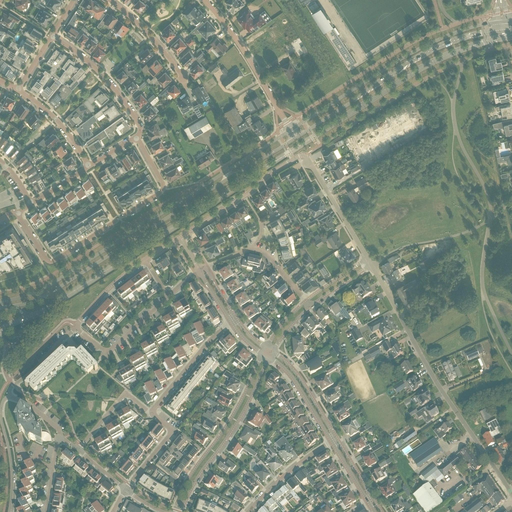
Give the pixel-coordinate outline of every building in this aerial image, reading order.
[(28,7),(27,0),(16,0),(17,1),(16,3),(16,6),(21,10),(28,7)] [(58,0),(48,0),(48,2),(47,5),(55,10),(57,7),(58,7),(59,5),(59,4),(61,1),(58,0)] [(91,0),(90,0),(90,1),(88,0),(82,0),(80,5),(85,9),(91,13),(98,4),(97,3),(94,1),(91,0)] [(139,0),(133,7),(136,9),(136,10),(138,12),(139,11),(140,12),(142,9),(145,11),(149,7),(146,4),(145,5),(142,1),(142,0),(139,0)] [(241,1),(239,0),(227,0),(225,2),(228,6),(227,7),(229,9),(233,14),(244,5),(241,1)] [(349,67),(355,62),(355,61),(314,0),(311,0),(306,4),(319,23),(319,24),(325,34),(326,33),(348,66),(349,67)] [(99,4),(99,5),(98,4),(91,13),(98,18),(101,20),(105,14),(102,12),(105,8),(99,4)] [(194,7),(192,9),(190,7),(183,14),(188,20),(189,18),(195,24),(204,15),(199,9),(198,9),(197,10),(194,7)] [(38,20),(38,21),(46,25),(52,16),(44,11),(43,10),(40,8),(38,12),(42,14),(38,20)] [(248,10),(236,19),(239,22),(239,23),(241,26),(242,26),(245,29),(246,28),(249,32),(254,28),(258,25),(259,27),(265,22),(260,15),(259,14),(255,18),(251,13),(248,10)] [(264,11),(260,15),(265,22),(266,23),(272,20),(264,11)] [(18,22),(20,20),(9,13),(8,16),(4,14),(0,20),(0,21),(9,27),(13,20),(18,22)] [(111,14),(110,15),(107,13),(97,26),(99,28),(101,26),(103,27),(106,23),(111,27),(117,19),(117,18),(117,17),(115,16),(114,16),(111,14)] [(74,26),(77,16),(74,14),(64,30),(67,33),(66,33),(67,34),(66,34),(68,35),(67,36),(71,38),(73,39),(78,32),(74,29),(74,26)] [(283,29),(298,56),(322,43),(306,16),(283,29)] [(216,30),(212,25),(207,21),(200,27),(198,25),(189,33),(192,36),(195,33),(199,34),(200,32),(206,39),(216,30)] [(121,22),(120,24),(117,22),(105,36),(109,40),(114,33),(116,34),(120,33),(123,35),(128,28),(127,27),(128,27),(128,26),(126,24),(125,24),(124,25),(121,22)] [(165,32),(162,35),(165,37),(164,38),(164,39),(166,41),(167,41),(167,40),(168,41),(171,37),(175,34),(172,31),(174,29),(169,24),(163,30),(165,32)] [(86,35),(88,30),(83,27),(77,35),(80,37),(77,41),(79,43),(82,45),(83,45),(85,42),(89,37),(86,35)] [(38,40),(42,34),(33,28),(30,34),(26,31),(24,34),(34,41),(36,38),(38,40)] [(13,39),(16,35),(8,30),(6,34),(13,39)] [(93,40),(94,38),(90,35),(89,37),(85,42),(87,44),(85,47),(87,49),(89,52),(90,51),(97,43),(93,40)] [(31,45),(33,42),(27,38),(22,47),(13,42),(30,52),(34,47),(31,45)] [(177,53),(186,45),(180,38),(171,46),(171,47),(171,48),(171,49),(172,50),(173,50),(175,51),(177,53)] [(190,46),(195,42),(192,38),(186,43),(190,46)] [(219,42),(220,41),(217,38),(210,44),(210,45),(205,49),(208,52),(213,48),(219,55),(222,53),(224,51),(227,48),(227,47),(227,46),(225,45),(224,44),(223,44),(222,45),(219,42)] [(30,53),(30,52),(13,42),(11,46),(19,51),(16,55),(7,49),(25,61),(29,55),(25,52),(26,50),(30,53)] [(101,50),(103,48),(99,43),(92,51),(95,53),(93,55),(96,57),(95,58),(99,61),(105,53),(101,50)] [(147,60),(153,54),(147,48),(145,51),(142,49),(134,56),(138,61),(141,58),(144,62),(146,59),(147,60)] [(25,61),(7,49),(4,54),(1,58),(4,60),(7,56),(15,61),(12,65),(20,69),(24,63),(21,62),(22,59),(25,61)] [(60,55),(61,53),(56,50),(55,51),(53,54),(49,60),(53,63),(53,66),(51,70),(52,70),(50,73),(52,74),(53,75),(66,57),(66,56),(64,54),(62,56),(60,55)] [(198,59),(204,54),(201,50),(195,55),(198,59)] [(187,65),(195,58),(189,51),(181,58),(181,59),(180,60),(186,65),(187,65)] [(199,63),(206,57),(204,54),(198,59),(195,62),(197,65),(190,71),(192,73),(192,74),(195,77),(198,74),(199,76),(203,72),(202,71),(203,70),(201,67),(202,66),(199,63)] [(488,63),(485,63),(487,70),(501,67),(500,60),(496,61),(495,56),(494,56),(487,59),(488,63)] [(73,63),(74,62),(69,58),(62,68),(65,70),(58,80),(62,82),(63,83),(76,67),(73,65),(74,63),(73,63)] [(154,73),(162,66),(156,60),(149,66),(147,64),(142,68),(145,71),(146,70),(147,72),(150,69),(154,73)] [(15,73),(17,70),(4,62),(2,64),(1,66),(4,68),(1,72),(13,79),(16,75),(14,73),(14,72),(15,73)] [(127,67),(130,65),(128,62),(117,72),(119,74),(116,76),(117,77),(117,78),(116,79),(119,81),(120,81),(121,82),(128,76),(127,76),(129,74),(131,78),(137,72),(134,69),(132,71),(131,70),(130,71),(129,72),(127,69),(128,69),(127,68),(127,67)] [(289,79),(298,74),(290,62),(282,67),(289,79)] [(212,74),(219,68),(215,63),(208,69),(212,74)] [(84,74),(86,72),(81,67),(77,71),(78,71),(74,75),(74,76),(71,78),(74,81),(69,86),(67,84),(65,85),(72,91),(86,76),(84,74)] [(52,74),(50,73),(45,70),(43,73),(45,74),(39,82),(37,81),(37,80),(31,89),(32,88),(35,90),(34,91),(37,92),(39,93),(52,74)] [(226,89),(243,76),(238,70),(221,83),(226,89)] [(164,86),(171,79),(165,72),(158,79),(155,76),(150,81),(148,83),(150,85),(152,83),(153,84),(155,83),(157,85),(160,82),(164,86)] [(502,72),(489,75),(491,84),(494,84),(499,82),(498,79),(503,78),(502,72)] [(62,82),(58,80),(55,77),(54,79),(56,81),(50,88),(47,86),(44,90),(44,91),(41,94),(48,99),(62,82)] [(136,83),(135,85),(133,82),(126,88),(131,93),(139,86),(136,83)] [(72,91),(65,85),(60,90),(62,92),(59,95),(57,94),(49,102),(54,106),(59,100),(61,102),(72,91)] [(178,87),(177,88),(174,85),(167,91),(165,89),(160,94),(162,97),(164,95),(166,97),(170,94),(173,97),(180,91),(179,90),(180,90),(178,87)] [(193,89),(192,90),(194,94),(195,94),(196,97),(196,98),(196,97),(199,102),(205,98),(203,95),(207,93),(211,100),(203,86),(204,88),(201,89),(198,85),(195,86),(192,88),(193,89)] [(504,89),(506,89),(506,88),(494,91),(495,98),(499,97),(499,98),(500,97),(501,102),(510,99),(508,92),(505,93),(504,89)] [(102,93),(102,92),(99,89),(83,102),(91,111),(92,113),(94,111),(92,108),(93,108),(90,104),(96,99),(102,105),(109,99),(108,98),(109,97),(106,93),(105,94),(104,93),(103,94),(102,93)] [(141,107),(147,101),(141,94),(134,99),(135,100),(135,101),(136,103),(137,103),(141,107)] [(155,98),(156,97),(153,94),(148,100),(150,102),(155,98)] [(183,100),(178,103),(180,106),(179,106),(179,108),(181,111),(182,110),(188,107),(189,109),(193,107),(192,105),(188,96),(182,99),(183,100)] [(255,108),(261,104),(257,96),(251,100),(251,102),(245,105),(247,110),(250,108),(250,107),(253,105),(255,108)] [(11,98),(7,97),(3,106),(0,104),(0,112),(2,109),(4,109),(5,110),(5,109),(6,109),(7,109),(7,108),(8,108),(8,107),(11,109),(12,106),(13,107),(14,104),(13,104),(14,103),(14,102),(15,100),(14,100),(15,99),(11,98)] [(89,113),(91,111),(83,102),(67,117),(70,120),(71,121),(70,122),(71,122),(71,123),(71,124),(71,125),(72,125),(73,126),(74,126),(76,125),(78,124),(77,124),(82,120),(78,116),(83,111),(84,112),(86,110),(89,113)] [(119,110),(118,111),(114,104),(109,108),(107,105),(94,115),(96,119),(104,113),(105,116),(107,114),(109,117),(107,118),(110,122),(121,114),(120,113),(121,113),(119,110)] [(511,116),(511,112),(511,110),(510,105),(506,106),(506,104),(496,107),(497,111),(501,110),(501,111),(502,110),(503,114),(501,115),(502,119),(511,116)] [(23,118),(29,110),(22,105),(16,113),(20,115),(18,118),(21,120),(23,118)] [(198,108),(194,110),(197,116),(199,118),(203,116),(201,114),(199,109),(198,108),(197,105),(196,105),(198,108)] [(149,120),(156,113),(150,106),(143,113),(145,115),(145,116),(146,118),(147,117),(149,120)] [(236,125),(243,120),(235,107),(224,113),(233,127),(236,125)] [(37,122),(40,119),(35,114),(32,117),(30,119),(28,122),(36,129),(40,125),(37,122)] [(97,120),(96,119),(94,115),(77,128),(81,133),(79,135),(81,136),(84,139),(88,136),(88,137),(92,134),(89,130),(90,130),(88,126),(95,120),(96,121),(97,120)] [(213,123),(211,124),(206,116),(183,129),(190,140),(212,127),(215,125),(213,123)] [(128,124),(127,124),(122,117),(104,129),(104,130),(107,135),(109,138),(114,135),(112,131),(116,128),(118,126),(120,128),(119,129),(122,133),(130,128),(130,127),(130,126),(129,125),(128,124)] [(511,121),(511,119),(492,124),(493,127),(505,128),(506,132),(505,132),(506,135),(510,134),(511,134),(511,133),(511,121)] [(240,132),(249,127),(244,120),(243,120),(236,125),(240,132)] [(264,125),(263,126),(259,120),(251,125),(255,131),(256,130),(259,135),(267,130),(264,125)] [(165,127),(161,130),(157,123),(154,124),(154,125),(149,128),(151,132),(148,134),(151,139),(157,136),(159,138),(168,133),(165,127)] [(99,141),(107,135),(104,130),(86,142),(87,142),(89,145),(88,146),(90,150),(89,150),(89,151),(90,152),(91,152),(92,153),(94,152),(95,152),(95,151),(100,147),(99,141)] [(55,135),(54,136),(53,134),(50,137),(48,135),(36,146),(38,147),(42,144),(44,146),(47,143),(48,143),(51,146),(59,139),(55,135)] [(13,144),(8,139),(7,139),(2,146),(7,151),(13,144)] [(166,145),(164,146),(160,141),(151,146),(153,149),(152,149),(154,153),(155,152),(155,153),(159,151),(161,150),(164,148),(165,148),(167,151),(173,148),(171,144),(167,146),(166,145)] [(339,146),(337,142),(326,148),(328,151),(339,146)] [(19,149),(13,144),(7,151),(14,156),(15,154),(14,154),(19,149)] [(63,148),(61,145),(59,147),(58,147),(56,149),(57,149),(53,152),(55,154),(54,155),(57,159),(59,157),(59,158),(60,157),(61,156),(67,151),(66,150),(67,150),(66,148),(64,149),(63,148)] [(140,159),(139,159),(134,150),(128,154),(130,157),(128,159),(132,165),(137,162),(136,161),(140,159)] [(333,150),(323,156),(325,159),(326,162),(327,164),(334,161),(334,160),(337,159),(337,158),(334,152),(333,150)] [(214,158),(212,154),(210,151),(196,160),(201,168),(207,164),(207,165),(211,162),(210,161),(214,158)] [(163,157),(159,159),(163,167),(167,165),(172,162),(174,165),(183,160),(181,157),(175,160),(174,158),(172,159),(171,157),(170,158),(168,154),(164,156),(163,156),(163,157)] [(511,154),(503,156),(497,158),(498,163),(504,161),(505,162),(507,161),(508,166),(511,164),(511,154)] [(30,160),(25,155),(20,159),(19,158),(17,160),(18,161),(21,164),(23,166),(30,160)] [(75,160),(74,159),(72,156),(63,162),(68,168),(65,170),(67,173),(75,168),(73,165),(76,163),(76,161),(75,160)] [(132,165),(128,159),(126,156),(124,157),(121,158),(120,160),(124,166),(121,168),(124,172),(124,173),(127,171),(126,169),(132,166),(132,165)] [(34,166),(30,160),(23,166),(25,169),(27,172),(34,166)] [(55,169),(63,163),(61,160),(52,166),(55,169)] [(340,162),(336,164),(334,161),(327,164),(331,170),(340,165),(341,165),(340,162)] [(114,163),(113,164),(113,163),(110,165),(108,167),(114,177),(120,173),(121,174),(124,172),(121,168),(120,166),(118,168),(114,163)] [(342,170),(346,168),(343,164),(341,165),(340,165),(331,170),(335,179),(344,174),(342,170)] [(352,173),(360,168),(357,164),(350,168),(352,173)] [(39,173),(38,172),(34,166),(27,172),(31,177),(39,173)] [(105,169),(99,173),(104,180),(105,182),(112,178),(113,181),(116,179),(114,177),(108,167),(110,171),(107,173),(105,169)] [(182,170),(179,171),(176,167),(166,173),(167,173),(166,174),(168,178),(169,178),(170,180),(176,176),(178,179),(190,172),(189,169),(184,172),(182,170)] [(290,175),(291,175),(289,171),(280,176),(282,180),(287,177),(288,179),(289,178),(292,183),(293,182),(296,188),(303,184),(300,180),(302,179),(300,176),(298,173),(291,177),(290,175)] [(42,179),(39,173),(31,177),(34,183),(42,179)] [(152,180),(149,174),(146,176),(147,178),(142,181),(148,190),(153,187),(150,182),(152,180)] [(360,190),(370,184),(365,177),(356,182),(358,187),(360,189),(360,190)] [(46,186),(46,185),(42,179),(34,183),(38,190),(46,186)] [(95,189),(88,179),(84,181),(85,183),(81,186),(80,184),(79,184),(86,195),(90,192),(89,191),(94,188),(95,189)] [(143,193),(148,190),(142,181),(137,184),(143,193)] [(280,186),(276,181),(274,183),(272,181),(267,185),(270,189),(272,193),(277,190),(279,193),(282,191),(280,186)] [(86,195),(79,184),(74,188),(75,189),(72,191),(71,190),(78,200),(81,198),(80,196),(85,193),(86,195)] [(138,196),(143,193),(137,184),(132,188),(138,196)] [(270,189),(267,185),(266,185),(269,189),(267,190),(266,189),(260,192),(263,196),(265,200),(266,200),(270,197),(273,200),(276,198),(272,193),(270,189)] [(308,199),(317,194),(312,186),(304,191),(308,199)] [(351,190),(347,192),(353,202),(357,199),(359,198),(356,192),(360,189),(358,187),(354,189),(354,188),(351,190)] [(133,200),(138,196),(132,188),(127,191),(133,200)] [(78,200),(71,190),(65,193),(66,195),(64,197),(63,195),(62,195),(69,206),(73,204),(72,202),(76,199),(78,200)] [(128,203),(133,200),(127,191),(122,194),(128,203)] [(263,196),(260,192),(260,193),(262,196),(260,198),(259,196),(253,200),(254,202),(253,203),(255,206),(256,205),(259,208),(263,205),(270,212),(272,211),(266,200),(265,200),(263,196)] [(123,206),(128,203),(122,194),(118,197),(116,195),(114,197),(119,206),(121,205),(122,204),(123,206)] [(69,206),(62,195),(57,199),(58,200),(55,202),(54,201),(61,211),(64,209),(63,207),(68,204),(69,206)] [(300,209),(309,204),(306,200),(298,205),(300,209)] [(314,217),(326,209),(321,200),(312,205),(311,203),(308,205),(307,210),(311,211),(314,217)] [(60,212),(61,211),(54,201),(48,204),(49,206),(46,208),(45,206),(52,217),(56,215),(55,213),(59,210),(60,212)] [(108,210),(103,202),(102,203),(100,204),(102,207),(97,210),(102,219),(108,216),(105,212),(108,210)] [(52,217),(45,206),(40,210),(41,211),(38,213),(37,212),(44,222),(47,220),(46,218),(51,215),(52,217)] [(246,208),(245,208),(243,206),(237,210),(239,212),(237,213),(241,220),(243,223),(246,221),(244,217),(249,214),(247,211),(248,211),(246,208)] [(294,218),(296,216),(292,209),(286,212),(290,219),(294,218)] [(98,222),(102,219),(97,210),(92,213),(98,222)] [(43,223),(44,222),(37,212),(31,215),(32,217),(29,219),(28,217),(35,228),(38,226),(37,224),(42,221),(43,223)] [(237,213),(236,213),(235,212),(229,216),(230,217),(229,219),(233,225),(234,228),(238,226),(243,223),(241,220),(237,213)] [(93,226),(98,222),(92,213),(87,217),(93,226)] [(331,221),(332,220),(329,215),(319,221),(325,230),(334,225),(331,221)] [(88,229),(93,226),(87,217),(82,220),(88,229)] [(222,223),(220,224),(224,230),(226,233),(229,231),(228,228),(233,225),(229,219),(228,219),(227,217),(221,221),(222,223)] [(272,230),(282,224),(279,218),(270,223),(273,227),(271,228),(271,229),(272,230)] [(304,226),(308,224),(311,222),(308,218),(301,222),(304,226)] [(83,232),(88,229),(82,220),(77,223),(83,232)] [(219,222),(215,225),(220,232),(224,230),(220,224),(219,222)] [(78,235),(83,232),(77,223),(72,226),(78,235)] [(205,234),(212,229),(209,224),(203,228),(205,231),(198,236),(199,238),(198,239),(201,244),(205,241),(206,242),(208,240),(209,239),(205,234)] [(285,230),(282,224),(272,230),(273,231),(274,232),(275,231),(277,234),(285,230)] [(73,238),(78,235),(72,226),(67,229),(73,238)] [(22,243),(21,241),(12,227),(6,231),(7,233),(0,237),(0,241),(6,251),(5,252),(0,244),(0,270),(33,259),(24,246),(27,244),(25,241),(22,243)] [(68,241),(73,238),(67,229),(62,232),(68,241)] [(278,240),(289,236),(286,229),(285,230),(277,234),(277,235),(278,234),(279,237),(277,238),(277,239),(278,240)] [(63,245),(68,241),(62,232),(57,236),(63,245)] [(337,236),(338,236),(336,232),(328,238),(330,242),(329,243),(331,245),(332,245),(334,248),(342,243),(337,236)] [(58,248),(63,245),(57,236),(52,239),(58,248)] [(217,245),(225,241),(222,236),(212,242),(213,245),(205,249),(207,253),(208,252),(208,253),(208,254),(209,255),(210,256),(210,257),(214,255),(215,255),(215,254),(216,254),(216,255),(217,255),(219,254),(219,253),(219,252),(220,252),(217,245)] [(290,244),(291,243),(289,236),(278,240),(278,241),(279,242),(280,242),(282,245),(281,245),(281,246),(290,244)] [(318,247),(323,243),(320,238),(314,242),(318,247)] [(53,251),(58,248),(52,239),(48,242),(46,240),(44,242),(49,250),(52,248),(53,251)] [(438,243),(422,245),(423,257),(440,254),(438,243)] [(292,250),(290,244),(281,246),(282,249),(280,250),(280,251),(280,252),(292,250)] [(352,253),(350,254),(346,248),(339,253),(346,264),(355,257),(352,253)] [(166,256),(171,253),(169,250),(163,254),(165,257),(155,263),(157,263),(160,268),(169,262),(166,256)] [(289,257),(293,256),(292,250),(280,252),(281,253),(281,254),(283,254),(283,258),(282,259),(285,262),(289,259),(289,257)] [(179,262),(182,260),(178,255),(175,256),(178,261),(173,264),(176,269),(174,271),(177,276),(184,271),(185,272),(179,262)] [(306,267),(312,262),(308,255),(304,258),(306,261),(303,263),(306,267)] [(391,262),(399,257),(398,255),(394,257),(393,256),(388,259),(389,263),(388,263),(388,262),(381,266),(386,274),(393,270),(391,268),(393,267),(391,262)] [(253,269),(256,257),(253,256),(253,257),(249,257),(248,261),(243,260),(241,266),(253,269)] [(258,259),(259,257),(256,257),(253,269),(263,271),(264,265),(260,264),(261,260),(258,259)] [(426,260),(419,263),(425,275),(432,272),(428,262),(426,260)] [(295,272),(300,268),(295,262),(287,268),(290,272),(289,272),(291,274),(294,272),(293,271),(294,271),(295,272)] [(222,278),(231,272),(227,265),(218,271),(220,273),(219,274),(220,276),(220,275),(222,278)] [(325,278),(329,275),(323,267),(319,269),(325,278)] [(398,274),(399,273),(397,269),(386,275),(390,283),(397,280),(397,279),(400,278),(398,274)] [(307,272),(303,274),(301,271),(294,277),(298,282),(300,280),(302,283),(310,276),(307,272)] [(235,274),(233,275),(231,272),(222,278),(223,280),(224,282),(225,281),(227,284),(238,277),(236,274),(235,274)] [(269,275),(266,278),(268,281),(266,283),(271,288),(273,285),(277,282),(275,280),(278,278),(273,272),(269,275)] [(148,277),(147,278),(144,274),(139,277),(145,285),(150,281),(151,282),(148,277)] [(141,288),(145,285),(139,277),(135,280),(141,288)] [(237,281),(239,279),(238,277),(227,284),(228,286),(227,287),(228,289),(228,288),(230,291),(239,285),(237,281)] [(136,291),(141,288),(135,280),(131,284),(136,291)] [(314,280),(311,282),(308,280),(301,286),(306,291),(308,289),(310,292),(318,286),(314,280)] [(406,291),(414,286),(412,282),(397,290),(405,304),(412,300),(406,291)] [(196,284),(197,283),(190,287),(193,292),(191,295),(195,301),(201,297),(199,295),(203,292),(202,292),(201,293),(196,284)] [(368,287),(366,287),(363,283),(352,290),(356,296),(358,294),(362,299),(372,292),(368,287)] [(132,294),(136,291),(131,284),(126,287),(132,294)] [(280,296),(288,290),(283,284),(278,288),(276,286),(271,290),(275,294),(277,292),(280,296)] [(235,297),(243,291),(239,285),(230,291),(231,293),(232,295),(233,294),(235,297)] [(128,298),(132,294),(126,287),(122,290),(128,298)] [(123,301),(128,298),(122,290),(118,293),(121,298),(117,300),(121,305),(124,303),(123,301)] [(250,296),(247,297),(243,291),(235,297),(236,299),(235,300),(236,301),(237,301),(238,304),(250,296)] [(292,295),(289,297),(287,294),(280,300),(284,305),(286,304),(288,306),(296,300),(294,298),(295,297),(293,295),(292,296),(292,295)] [(204,297),(205,296),(196,302),(198,305),(201,305),(202,307),(200,309),(204,314),(210,310),(208,308),(211,306),(211,305),(210,306),(204,297)] [(252,304),(254,302),(250,296),(238,304),(240,306),(239,306),(241,308),(242,307),(243,310),(252,304)] [(418,308),(428,302),(426,298),(416,303),(418,308)] [(370,299),(357,309),(359,312),(364,308),(365,307),(372,318),(379,314),(377,311),(378,310),(375,304),(373,305),(370,299)] [(186,304),(185,303),(185,301),(180,304),(186,315),(191,313),(190,312),(193,311),(188,303),(186,304)] [(108,302),(105,306),(112,312),(114,315),(115,315),(118,311),(116,310),(119,307),(115,302),(112,305),(108,302)] [(256,310),(258,309),(254,302),(252,304),(243,310),(245,312),(244,312),(245,314),(247,316),(256,310)] [(352,320),(343,308),(339,302),(336,305),(336,304),(336,305),(336,306),(335,306),(331,303),(328,308),(331,311),(335,316),(339,313),(344,316),(343,317),(350,321),(352,320)] [(181,318),(186,315),(180,304),(174,307),(180,317),(181,318)] [(108,316),(112,312),(105,306),(101,310),(108,316)] [(214,309),(207,314),(210,319),(208,321),(212,328),(220,323),(218,320),(220,319),(218,320),(213,311),(214,310),(214,309)] [(258,315),(261,313),(258,309),(256,310),(247,316),(248,319),(249,321),(250,320),(252,323),(260,316),(258,315)] [(104,320),(108,316),(101,310),(97,314),(104,320)] [(324,310),(323,311),(322,310),(320,311),(317,313),(318,314),(317,314),(318,316),(317,317),(322,322),(320,324),(324,329),(326,326),(325,325),(326,324),(325,320),(328,317),(325,313),(324,310)] [(101,324),(104,320),(97,314),(94,318),(101,324)] [(258,329),(267,318),(263,315),(261,318),(260,316),(252,323),(255,326),(254,326),(255,328),(256,327),(258,329)] [(171,316),(169,318),(175,329),(175,330),(180,327),(180,326),(179,325),(177,320),(174,316),(173,317),(172,316),(171,316)] [(305,329),(310,335),(311,336),(314,333),(313,332),(317,329),(319,331),(319,332),(322,336),(326,333),(313,317),(309,320),(308,319),(306,321),(307,322),(305,324),(308,328),(305,330),(305,329)] [(101,324),(94,318),(90,322),(99,331),(103,326),(101,324)] [(170,331),(175,329),(169,318),(163,320),(169,331),(170,331)] [(264,334),(273,323),(267,318),(258,329),(260,331),(261,333),(262,332),(264,334)] [(385,335),(391,332),(383,319),(369,328),(371,332),(378,328),(382,337),(383,337),(385,340),(387,339),(385,335)] [(90,322),(86,326),(89,328),(90,329),(89,330),(87,333),(92,336),(93,337),(99,331),(90,322)] [(206,335),(200,324),(194,327),(198,333),(192,336),(197,345),(202,342),(201,339),(202,337),(201,336),(205,334),(206,335)] [(168,338),(163,329),(163,328),(157,331),(164,342),(169,339),(168,338)] [(305,338),(310,335),(305,329),(300,334),(305,338)] [(356,342),(362,338),(357,330),(351,333),(356,342)] [(159,345),(164,342),(157,331),(152,334),(158,344),(159,345)] [(293,340),(293,347),(303,347),(302,339),(301,339),(301,337),(298,334),(293,340)] [(196,347),(190,336),(184,339),(187,344),(182,347),(187,357),(193,354),(191,351),(192,349),(191,348),(195,346),(196,347)] [(230,337),(229,338),(227,336),(217,345),(222,350),(233,341),(231,339),(230,337)] [(157,352),(152,343),(152,341),(146,344),(152,355),(158,353),(157,352)] [(235,343),(234,343),(233,341),(222,350),(225,354),(228,352),(230,354),(237,348),(235,345),(236,345),(235,343)] [(341,355),(339,342),(336,344),(331,347),(337,357),(340,355),(341,355)] [(399,346),(392,349),(388,342),(382,345),(387,353),(389,352),(393,360),(403,354),(399,346)] [(147,358),(152,355),(146,344),(141,347),(147,357),(147,358)] [(186,359),(180,347),(174,351),(178,356),(173,361),(177,369),(183,365),(181,363),(183,361),(182,360),(185,358),(186,359)] [(301,354),(304,354),(303,347),(293,347),(294,355),(298,359),(301,356),(301,354)] [(381,355),(379,351),(378,348),(369,353),(372,359),(381,355)] [(69,351),(69,350),(69,353),(67,355),(63,350),(47,365),(48,366),(46,368),(45,367),(42,370),(43,371),(41,373),(40,372),(37,375),(38,375),(36,377),(35,377),(32,379),(33,380),(31,382),(30,381),(25,386),(28,388),(30,387),(35,392),(37,390),(38,390),(42,388),(40,387),(42,385),(43,386),(47,384),(45,382),(47,380),(48,381),(52,379),(50,377),(52,375),(53,376),(57,374),(55,373),(70,359),(74,359),(83,369),(88,374),(93,369),(95,371),(98,369),(82,351),(77,355),(75,353),(75,351),(69,351)] [(479,357),(479,356),(477,350),(465,355),(468,362),(479,357)] [(243,351),(242,352),(240,351),(234,358),(236,360),(234,363),(238,366),(247,355),(245,353),(243,351)] [(305,363),(312,358),(309,353),(302,358),(301,359),(305,363)] [(146,365),(141,356),(140,355),(139,356),(135,358),(141,369),(146,366),(146,365)] [(249,356),(247,355),(238,366),(242,369),(244,366),(246,368),(252,360),(250,358),(251,358),(249,356)] [(208,373),(215,364),(206,357),(205,359),(207,361),(203,366),(200,364),(199,365),(208,373)] [(136,372),(141,369),(135,358),(132,360),(130,361),(136,371),(136,372)] [(320,362),(318,358),(317,359),(318,359),(306,366),(305,366),(309,371),(308,371),(309,372),(310,374),(313,373),(316,372),(317,372),(321,369),(322,369),(318,364),(320,362)] [(176,371),(176,370),(170,359),(164,363),(169,370),(163,373),(167,381),(173,377),(171,375),(173,373),(172,372),(175,369),(176,371)] [(403,365),(401,366),(406,376),(409,374),(413,372),(408,362),(403,365)] [(450,362),(442,365),(446,373),(450,381),(457,378),(455,373),(459,372),(457,368),(453,370),(450,362)] [(201,381),(208,373),(199,365),(198,367),(200,369),(196,374),(193,372),(192,374),(201,381)] [(328,375),(336,370),(334,366),(326,371),(328,375)] [(135,378),(130,369),(129,368),(128,369),(124,371),(130,382),(135,379),(135,378)] [(117,378),(115,379),(120,384),(121,383),(124,382),(125,385),(130,382),(124,371),(122,372),(121,373),(121,374),(120,375),(120,376),(117,377),(117,378)] [(156,382),(154,383),(156,386),(157,389),(156,390),(157,392),(163,389),(161,386),(163,385),(162,383),(166,381),(166,383),(167,382),(164,378),(160,371),(155,374),(158,381),(156,382)] [(232,380),(233,377),(226,372),(223,376),(228,379),(227,381),(230,383),(227,389),(236,394),(240,385),(237,383),(234,382),(233,382),(234,381),(232,380)] [(194,389),(201,381),(192,374),(191,375),(193,377),(189,382),(187,380),(185,382),(194,389)] [(276,382),(279,378),(274,374),(272,377),(271,376),(268,380),(268,381),(266,383),(274,390),(279,385),(276,382)] [(326,380),(328,379),(326,375),(320,379),(321,380),(316,384),(319,388),(319,387),(322,391),(330,386),(326,380)] [(417,380),(415,377),(407,383),(410,387),(413,390),(413,391),(413,392),(422,386),(419,380),(418,381),(417,380)] [(187,398),(194,389),(185,382),(184,384),(186,386),(182,391),(180,389),(178,390),(187,398)] [(156,394),(157,394),(151,383),(145,386),(149,394),(143,397),(148,404),(153,401),(152,398),(153,397),(152,395),(156,393),(156,394)] [(403,383),(393,389),(396,394),(406,387),(403,383)] [(286,387),(282,389),(279,385),(274,390),(279,398),(289,392),(286,387)] [(338,390),(340,389),(338,385),(331,389),(334,393),(326,398),(327,399),(326,400),(328,404),(329,403),(330,404),(333,403),(333,404),(337,401),(337,400),(339,399),(336,394),(339,392),(338,390)] [(223,395),(225,392),(219,389),(216,394),(220,397),(221,398),(219,402),(228,407),(229,405),(230,405),(231,404),(231,402),(232,400),(223,395)] [(181,406),(187,398),(178,390),(177,392),(179,394),(175,399),(173,397),(171,399),(181,406)] [(427,393),(426,391),(415,398),(416,398),(418,402),(421,407),(429,402),(427,399),(430,397),(429,396),(430,396),(428,392),(427,393)] [(285,394),(289,392),(279,398),(276,399),(281,404),(281,403),(283,406),(284,406),(294,400),(291,395),(287,397),(285,394)] [(217,408),(219,405),(207,398),(205,402),(212,406),(211,407),(212,410),(210,413),(208,411),(205,415),(210,418),(211,418),(213,415),(221,420),(225,413),(217,408)] [(174,415),(181,406),(171,399),(170,400),(173,402),(168,407),(166,405),(164,407),(174,415)] [(290,403),(294,400),(284,406),(289,414),(299,408),(296,403),(291,405),(290,403)] [(351,409),(351,407),(347,401),(341,405),(343,408),(334,413),(340,422),(350,416),(346,411),(351,409)] [(31,413),(26,410),(22,407),(15,419),(18,419),(19,432),(22,431),(29,442),(30,439),(42,445),(42,431),(36,429),(36,428),(36,427),(36,426),(36,424),(35,423),(34,422),(33,421),(32,420),(31,419),(30,419),(31,413)] [(415,414),(418,419),(424,415),(429,422),(432,419),(431,418),(439,414),(436,410),(435,408),(433,409),(432,407),(425,412),(424,409),(415,414)] [(295,411),(299,408),(289,414),(293,422),(304,416),(301,411),(296,413),(295,411)] [(487,409),(480,412),(480,413),(484,421),(494,416),(493,415),(490,416),(488,413),(488,412),(489,412),(488,411),(487,409)] [(129,411),(128,411),(128,410),(123,413),(129,424),(134,421),(133,419),(138,416),(131,410),(129,411)] [(257,412),(256,413),(254,412),(251,416),(252,416),(248,423),(256,427),(259,428),(264,419),(262,418),(262,417),(260,416),(261,414),(257,412)] [(124,427),(129,424),(123,413),(117,415),(123,426),(124,427)] [(210,418),(205,415),(204,414),(202,417),(204,418),(203,420),(205,423),(203,427),(212,433),(217,426),(208,421),(210,418)] [(269,425),(273,422),(268,415),(264,418),(269,425)] [(300,419),(304,416),(293,422),(298,430),(309,424),(306,419),(301,422),(300,419)] [(345,425),(342,427),(345,432),(345,431),(347,435),(349,434),(350,437),(357,433),(356,430),(356,429),(360,427),(355,420),(351,422),(346,426),(345,425)] [(445,425),(443,422),(435,429),(439,434),(440,434),(443,437),(447,434),(446,433),(452,429),(447,423),(445,425)] [(122,433),(117,424),(117,423),(115,424),(112,426),(118,437),(123,434),(122,433)] [(487,434),(482,436),(488,447),(492,445),(494,444),(491,438),(490,437),(494,435),(497,434),(497,433),(498,433),(496,429),(495,427),(493,423),(491,423),(487,426),(490,432),(489,433),(487,434)] [(306,426),(309,424),(298,430),(295,433),(298,438),(302,436),(303,438),(309,435),(314,432),(310,427),(308,429),(306,426)] [(200,433),(202,430),(195,425),(193,428),(193,430),(196,432),(196,433),(196,435),(197,436),(194,439),(203,446),(208,439),(200,433)] [(113,440),(118,437),(112,426),(106,429),(112,439),(113,440)] [(400,435),(410,429),(409,426),(399,432),(400,435)] [(165,432),(159,427),(154,433),(152,431),(148,436),(153,440),(155,438),(158,441),(158,440),(157,440),(164,431),(165,432)] [(255,430),(253,433),(246,429),(240,439),(247,443),(250,438),(255,441),(258,436),(260,437),(262,434),(255,430)] [(405,444),(417,435),(414,431),(402,440),(405,444)] [(190,444),(192,441),(182,433),(178,439),(179,439),(176,442),(182,447),(186,442),(190,444)] [(315,435),(311,438),(309,435),(303,438),(308,447),(311,445),(312,446),(316,444),(315,443),(319,441),(315,435)] [(111,447),(106,438),(106,437),(104,437),(101,439),(107,450),(112,448),(111,447)] [(155,444),(151,441),(147,437),(142,444),(139,441),(135,446),(142,453),(145,450),(148,453),(147,452),(154,443),(155,444)] [(286,447),(289,444),(283,437),(277,442),(280,446),(278,447),(282,451),(279,453),(283,459),(285,461),(286,462),(293,456),(286,447)] [(368,445),(364,438),(362,437),(356,441),(357,443),(353,445),(354,447),(354,449),(356,450),(358,452),(359,451),(359,452),(360,451),(366,447),(368,451),(372,448),(370,444),(368,445)] [(97,444),(93,446),(95,450),(98,452),(100,451),(102,453),(107,450),(101,439),(95,442),(96,444),(97,444)] [(418,468),(442,451),(434,439),(410,456),(418,468)] [(511,440),(502,445),(500,446),(502,449),(510,446),(511,447),(511,446),(511,440)] [(197,454),(202,449),(192,441),(190,444),(193,447),(189,452),(195,457),(197,454)] [(178,452),(182,447),(176,442),(174,445),(174,444),(169,449),(179,457),(181,454),(178,452)] [(236,457),(242,448),(234,443),(228,452),(236,457)] [(274,457),(276,455),(267,443),(264,446),(267,449),(265,450),(272,458),(268,462),(267,461),(265,463),(267,465),(268,465),(274,472),(281,466),(274,457)] [(372,448),(371,449),(373,453),(375,452),(383,447),(380,443),(378,445),(373,448),(372,448)] [(505,451),(502,452),(498,446),(492,450),(500,465),(507,461),(504,456),(507,454),(505,451)] [(466,461),(473,456),(466,447),(459,453),(466,461)] [(145,456),(137,449),(135,452),(134,452),(133,451),(130,455),(131,456),(129,458),(127,461),(132,465),(135,462),(138,465),(137,464),(144,456),(145,456)] [(177,460),(179,457),(169,449),(165,454),(166,455),(163,458),(169,462),(173,457),(177,460)] [(67,450),(60,458),(63,460),(63,462),(65,464),(67,463),(72,467),(72,466),(76,462),(73,460),(76,457),(75,458),(67,451),(67,450)] [(192,460),(195,457),(189,452),(185,457),(181,454),(179,457),(188,465),(193,460),(192,460)] [(328,454),(327,454),(326,453),(320,457),(319,455),(315,458),(318,462),(315,464),(315,465),(317,469),(326,464),(324,461),(329,458),(329,457),(328,454)] [(374,465),(376,464),(370,454),(363,459),(365,462),(364,463),(366,466),(366,465),(368,468),(370,467),(371,468),(374,465)] [(452,468),(460,462),(455,456),(448,462),(452,468)] [(474,472),(481,466),(473,456),(466,461),(468,464),(464,466),(467,469),(470,467),(474,472)] [(184,470),(188,465),(179,457),(177,460),(180,463),(176,468),(182,473),(184,470)] [(165,467),(169,462),(163,458),(161,460),(156,465),(166,473),(168,470),(165,467)] [(79,462),(80,461),(80,460),(73,469),(77,472),(79,470),(84,474),(82,476),(84,478),(89,473),(86,471),(89,468),(89,467),(88,469),(79,462)] [(36,471),(30,461),(25,464),(25,465),(27,472),(29,471),(31,475),(36,472),(36,471)] [(230,462),(228,465),(223,461),(218,467),(227,473),(229,470),(232,471),(236,466),(230,462)] [(263,469),(265,466),(261,461),(257,465),(261,470),(256,475),(263,482),(270,476),(263,469)] [(134,467),(127,462),(119,470),(126,476),(128,477),(127,476),(134,468),(135,469),(135,468),(134,467)] [(450,470),(452,468),(448,462),(438,470),(444,478),(448,474),(447,473),(450,470)] [(334,465),(333,465),(332,463),(327,466),(326,464),(317,469),(319,473),(321,473),(323,471),(325,474),(336,468),(336,467),(334,465)] [(438,470),(434,465),(421,475),(425,480),(438,470)] [(172,473),(168,470),(166,473),(170,477),(171,477),(174,480),(175,481),(180,476),(179,475),(180,475),(182,473),(181,473),(182,473),(176,468),(174,466),(171,470),(173,471),(172,473)] [(338,471),(336,468),(325,474),(327,477),(324,479),(324,480),(326,484),(335,478),(333,476),(338,473),(337,471),(338,471)] [(308,474),(306,471),(305,469),(303,471),(304,471),(301,473),(300,472),(295,477),(295,478),(296,478),(301,484),(306,480),(313,487),(315,485),(310,477),(308,474)] [(375,474),(372,476),(376,483),(379,481),(379,482),(384,479),(385,478),(385,477),(387,476),(385,473),(383,474),(380,469),(378,470),(374,473),(375,474)] [(444,478),(438,470),(426,480),(428,484),(424,486),(412,496),(424,511),(431,511),(443,503),(434,491),(435,491),(434,490),(434,489),(438,486),(433,480),(434,479),(438,484),(444,478)] [(31,475),(29,471),(27,472),(23,474),(25,481),(25,482),(27,480),(29,484),(34,481),(31,475)] [(92,472),(93,471),(86,479),(89,482),(92,480),(97,484),(95,486),(97,489),(101,484),(99,482),(102,478),(101,478),(101,479),(92,472)] [(251,480),(254,477),(249,472),(244,477),(244,478),(246,480),(246,482),(248,483),(245,486),(252,493),(258,487),(251,480)] [(150,480),(149,479),(145,476),(139,484),(144,488),(150,480)] [(216,476),(214,478),(210,476),(204,485),(209,488),(210,487),(212,489),(216,484),(219,486),(223,480),(216,476)] [(493,485),(494,485),(488,476),(479,482),(479,481),(471,487),(474,491),(468,495),(469,497),(481,490),(489,500),(499,493),(493,485)] [(65,493),(67,479),(60,478),(60,481),(58,481),(56,480),(56,481),(57,481),(55,492),(54,491),(54,492),(56,492),(65,493)] [(301,484),(296,478),(295,478),(293,480),(292,479),(286,484),(288,486),(293,491),(298,487),(304,494),(307,491),(301,484)] [(343,479),(342,480),(341,478),(336,481),(335,478),(326,484),(328,487),(329,488),(332,486),(334,489),(345,482),(344,481),(343,479)] [(392,483),(395,482),(392,478),(386,482),(388,484),(382,488),(383,489),(381,490),(382,493),(381,493),(383,496),(384,496),(386,499),(391,495),(392,496),(396,493),(394,491),(393,491),(392,491),(390,487),(392,485),(392,483)] [(29,484),(27,480),(25,482),(25,481),(21,483),(22,484),(24,491),(26,490),(28,493),(33,490),(29,484)] [(148,491),(154,483),(150,480),(144,488),(148,491)] [(240,490),(242,488),(235,481),(231,486),(237,492),(237,491),(239,492),(235,497),(234,500),(237,502),(238,501),(242,504),(243,503),(243,504),(246,501),(245,501),(248,498),(240,490)] [(105,483),(106,482),(99,490),(102,493),(105,491),(106,492),(105,495),(110,499),(114,494),(112,492),(115,489),(114,489),(113,490),(105,483)] [(346,485),(345,483),(345,482),(334,489),(335,492),(333,493),(333,494),(335,498),(343,493),(342,490),(347,487),(346,485)] [(154,494),(159,485),(154,483),(148,491),(154,494)] [(159,497),(164,488),(159,485),(154,494),(159,497)] [(293,491),(288,486),(285,488),(285,487),(279,492),(285,499),(291,495),(297,502),(300,499),(293,491)] [(164,500),(168,490),(164,488),(159,497),(164,500)] [(28,493),(26,490),(24,491),(20,493),(22,500),(24,499),(26,503),(31,500),(28,493)] [(171,502),(175,493),(168,490),(164,500),(171,502)] [(280,504),(285,499),(279,492),(273,496),(274,497),(271,500),(278,507),(281,511),(286,511),(280,504)] [(352,494),(351,494),(350,492),(345,496),(343,493),(335,498),(337,502),(338,502),(341,501),(343,503),(354,497),(353,496),(352,494)] [(499,494),(499,493),(489,500),(489,501),(492,498),(498,506),(505,501),(499,494)] [(52,507),(51,507),(62,509),(63,505),(60,503),(60,501),(63,501),(64,495),(58,494),(57,497),(53,496),(55,497),(53,507),(52,507)] [(355,500),(354,497),(343,503),(346,509),(351,507),(350,505),(356,502),(355,500)] [(31,511),(26,503),(24,499),(22,500),(18,502),(19,503),(20,510),(22,509),(24,511),(31,511)] [(104,511),(97,503),(93,500),(90,503),(93,507),(89,510),(87,508),(84,511),(103,511),(104,511)] [(132,504),(132,503),(127,500),(123,508),(127,510),(126,511),(134,511),(136,509),(133,507),(134,505),(132,504)] [(278,507),(271,500),(266,504),(267,505),(264,507),(267,511),(272,511),(278,507)] [(476,511),(483,507),(480,503),(478,500),(462,511),(476,511)] [(201,511),(205,503),(203,502),(198,501),(195,511),(198,511),(201,511)] [(330,504),(331,503),(330,501),(325,504),(331,511),(333,509),(330,504)] [(404,503),(401,505),(399,501),(390,506),(393,511),(398,511),(404,509),(405,511),(406,511),(412,508),(410,505),(409,505),(407,503),(405,504),(404,503)] [(207,511),(211,505),(205,503),(201,511),(207,511)] [(239,507),(236,505),(233,503),(231,507),(237,511),(240,507),(239,507)]
